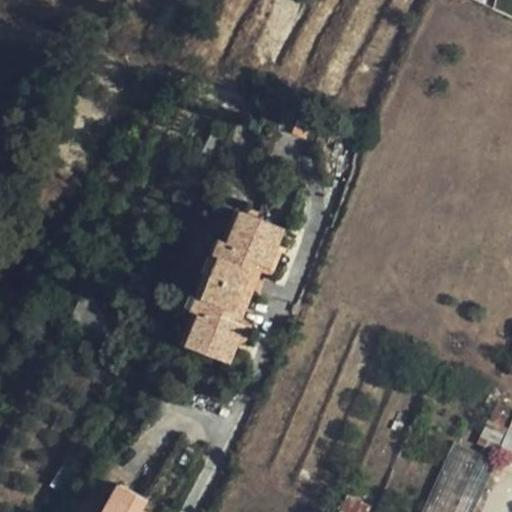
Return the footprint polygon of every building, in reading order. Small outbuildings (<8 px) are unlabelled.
[(269,268),(284,229),(241,212),(230,243),(220,240),(193,311),(200,315),(187,347),(230,365),(245,326),(234,321),(258,263),(269,268)] [(97,335),(110,304),(93,297),(81,328),(97,335)] [(511,425),(510,430),(489,421),(479,444),(511,458),(511,425)] [(473,511),(496,463),(454,444),(423,511),(473,511)] [(144,511),(143,511),(149,500),(121,486),(106,511),(144,511)] [(347,496),(339,511),(369,511),(372,508),(347,496)]
